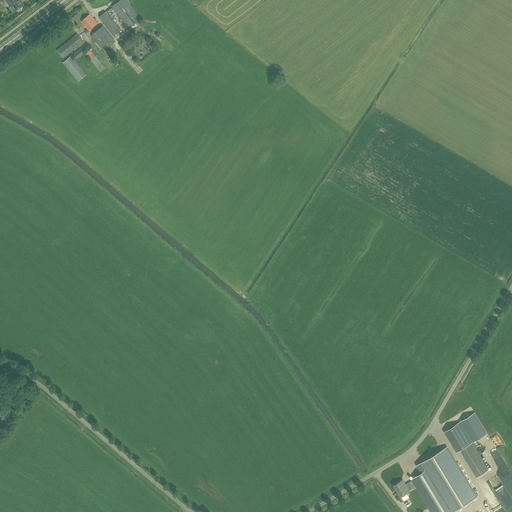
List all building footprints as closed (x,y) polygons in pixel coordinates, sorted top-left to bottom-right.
[(5,0),(15,12),(24,5),(20,0),(5,0)] [(129,28),(141,18),(126,0),(120,0),(112,6),(129,28)] [(114,35),(120,30),(106,11),(99,16),(114,35)] [(89,30),(98,23),(90,14),(81,21),(89,30)] [(104,50),(113,43),(100,28),(92,35),(104,50)] [(63,58),(83,41),(77,34),(57,50),(63,58)] [(87,43),(73,54),(77,59),(84,53),(83,52),(90,46),(87,43)] [(99,70),(104,67),(97,54),(92,57),(99,70)] [(63,62),(79,81),(86,75),(71,56),(63,62)] [(0,421),(9,427),(14,419),(0,409),(0,421)] [(459,422),(472,442),(487,433),(474,413),(459,422)] [(447,429),(460,449),(472,442),(459,422),(447,429)] [(491,442),(483,447),(495,468),(500,465),(498,461),(501,459),(491,442)] [(411,479),(411,481),(415,486),(430,511),(450,511),(461,506),(477,496),(447,447),(417,465),(421,473),(411,479)] [(409,490),(415,486),(411,481),(405,484),(402,480),(393,485),(398,492),(396,493),(395,494),(399,496),(399,495),(400,497),(409,491),(409,490)]
